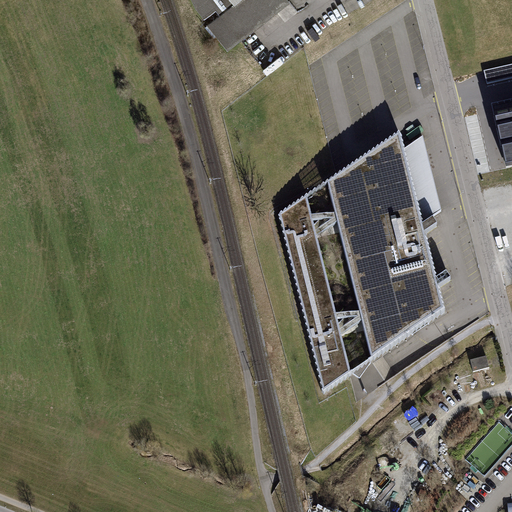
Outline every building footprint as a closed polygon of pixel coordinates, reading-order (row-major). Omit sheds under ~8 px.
[(191,0),(195,8),(204,19),(216,9),(220,14),(234,3),(234,4),(238,0),(191,0)] [(238,0),(234,4),(255,29),(291,1),(289,0),(238,0)] [(228,51),(255,29),(234,4),(234,3),(220,14),(207,24),(228,51)] [(511,64),(484,71),(487,85),(511,78),(511,64)] [(494,115),(506,168),(511,166),(511,107),(495,111),(496,115),(494,115)] [(399,136),(279,218),(322,394),(443,314),(399,136)] [(488,160),(491,171),(503,168),(501,157),(488,160)] [(470,361),(474,373),(491,368),(487,356),(470,361)]
